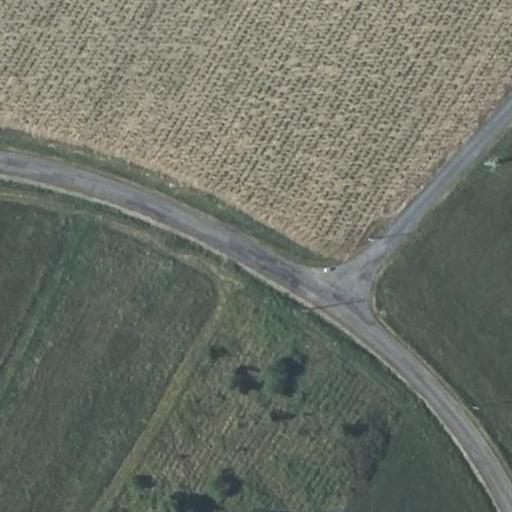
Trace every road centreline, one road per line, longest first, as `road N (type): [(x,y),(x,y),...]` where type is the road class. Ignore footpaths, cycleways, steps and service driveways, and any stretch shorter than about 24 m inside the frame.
road 1 (unclassified): [(0,162),(186,226),(338,311)]
road 2 (unclassified): [(338,311),(437,396),(473,439),(511,511)]
road 3 (unclassified): [(511,112),(338,311)]
